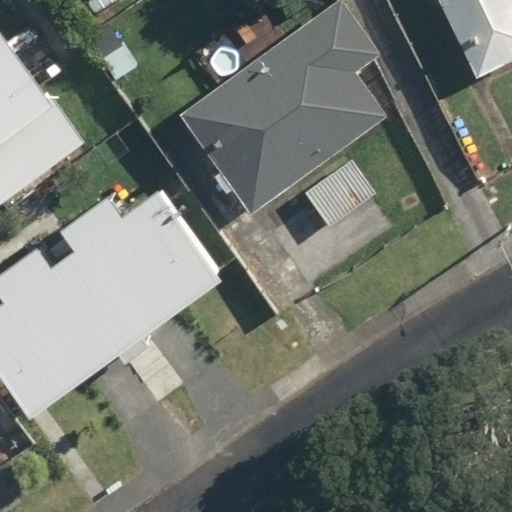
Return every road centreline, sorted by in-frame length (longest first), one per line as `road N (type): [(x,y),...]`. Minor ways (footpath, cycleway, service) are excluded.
road 1 (residential): [(192,511),(511,295)]
road 2 (unknown): [(336,0),(456,326)]
